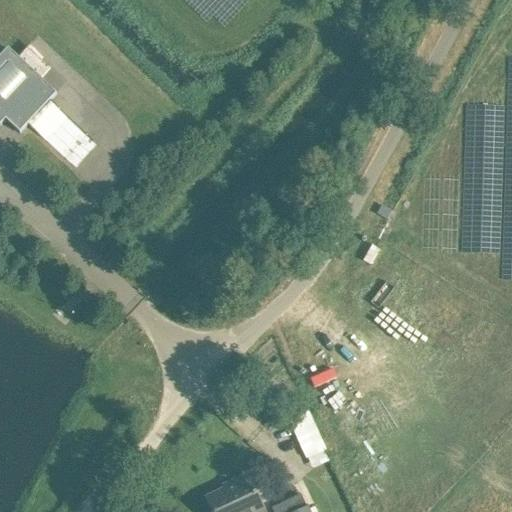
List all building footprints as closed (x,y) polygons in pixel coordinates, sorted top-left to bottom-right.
[(8,49),(0,57),(0,125),(1,126),(6,120),(20,134),(29,125),(75,168),(97,145),(50,102),(57,94),(41,79),(50,69),(28,48),(19,58),(8,49)] [(393,209),(381,203),(377,212),(388,218),(393,209)] [(370,248),(364,259),(371,262),(377,252),(370,248)] [(268,408),(260,415),(271,424),(278,417),(268,408)] [(309,410),(291,418),(302,443),(321,436),(309,410)] [(207,499),(212,511),(260,511),(264,510),(257,494),(248,476),(224,487),(226,491),(207,499)]
